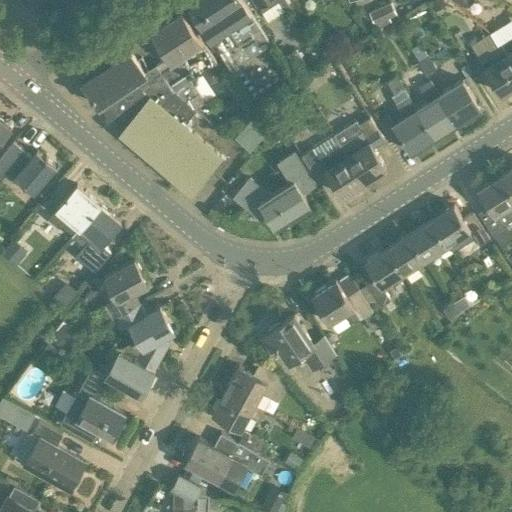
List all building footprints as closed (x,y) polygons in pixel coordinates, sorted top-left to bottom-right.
[(244,0),(195,0),(188,5),(230,68),(271,41),(244,0)] [(285,0),(253,0),(257,6),(259,5),(269,20),(290,5),(285,0)] [(436,10),(448,3),(445,0),(430,0),(436,10)] [(369,11),(375,24),(396,13),(391,1),(369,11)] [(168,58),(157,65),(161,71),(188,99),(200,92),(191,77),(216,61),(182,9),(150,30),(168,58)] [(511,15),(492,28),(499,40),(511,32),(511,15)] [(384,28),(388,34),(392,36),(399,32),(394,22),(384,28)] [(478,52),(494,42),(488,32),(472,41),(478,52)] [(511,33),(501,40),(501,42),(511,59),(511,33)] [(479,55),(467,61),(468,62),(474,72),(479,80),(490,72),(501,91),(511,84),(511,59),(501,42),(497,44),(485,51),(487,55),(481,58),(479,55)] [(283,56),(299,80),(312,72),(296,47),(283,56)] [(197,107),(188,99),(161,71),(157,65),(145,73),(129,49),(83,79),(99,103),(105,100),(116,117),(118,116),(126,123),(123,126),(193,186),(221,153),(184,123),(197,107)] [(429,54),(418,61),(426,73),(436,66),(429,54)] [(392,95),(404,114),(392,121),(410,149),(434,134),(416,106),(417,105),(397,74),(386,81),(395,93),(392,95)] [(434,134),(456,120),(438,92),(440,91),(431,77),(419,84),(428,99),(417,105),(416,106),(434,134)] [(461,77),(440,91),(438,92),(456,120),(479,105),(461,77)] [(265,102),(259,106),(266,116),(272,112),(265,102)] [(259,106),(253,110),(259,120),(266,116),(259,106)] [(253,110),(246,114),(253,125),(259,120),(253,110)] [(246,114),(240,118),(246,129),(253,125),(246,114)] [(357,118),(334,133),(344,149),(363,179),(386,165),(373,144),(384,137),(373,120),(370,115),(359,122),(357,118)] [(0,136),(9,127),(0,118),(0,136)] [(363,179),(344,149),(334,133),(301,153),(318,179),(329,172),(342,193),(363,179)] [(13,140),(0,154),(0,177),(7,169),(14,175),(15,174),(33,189),(54,164),(36,149),(31,155),(13,140)] [(310,202),(303,191),(317,183),(295,148),(276,160),(290,180),(270,193),(249,175),(233,193),(261,216),(268,211),(276,224),(310,202)] [(511,164),(500,172),(511,190),(511,164)] [(511,231),(506,222),(511,217),(511,190),(500,172),(479,186),(493,208),(482,215),(502,245),(511,238),(511,231)] [(66,215),(78,225),(99,202),(76,183),(48,217),(58,225),(66,215)] [(454,201),(431,215),(447,241),(452,250),(475,236),(480,243),(490,237),(484,226),(472,209),(462,215),(454,201)] [(112,250),(102,242),(121,220),(99,202),(78,225),(79,226),(72,235),(83,245),(76,253),(95,270),(112,250)] [(426,255),(447,241),(431,215),(409,229),(426,255)] [(403,269),(426,255),(409,229),(387,243),(403,269)] [(14,263),(25,250),(13,240),(2,253),(14,263)] [(381,303),(390,297),(381,283),(403,269),(387,243),(365,257),(374,272),(365,278),(381,303)] [(135,257),(104,274),(116,296),(104,302),(112,316),(140,301),(134,290),(148,282),(135,257)] [(363,314),(373,308),(351,272),(339,280),(336,276),(313,290),(330,319),(353,305),(360,316),(363,314)] [(453,300),(459,309),(469,303),(464,294),(453,300)] [(459,309),(453,300),(442,307),(448,316),(459,309)] [(118,349),(105,373),(111,376),(140,392),(169,339),(166,333),(174,329),(160,303),(145,311),(140,301),(112,316),(119,330),(131,323),(143,344),(135,358),(118,349)] [(382,323),(373,308),(363,314),(372,329),(382,323)] [(304,358),(307,356),(314,366),(335,352),(323,334),(313,341),(293,312),(262,333),(271,347),(276,344),(279,343),(289,358),(299,352),(304,358)] [(65,353),(79,339),(65,325),(51,338),(65,353)] [(391,350),(396,357),(402,353),(397,346),(391,350)] [(253,404),(253,403),(261,390),(276,398),(287,379),(275,369),(259,360),(252,372),(238,364),(225,388),(253,404)] [(99,398),(111,376),(105,373),(92,365),(77,394),(66,413),(60,425),(94,443),(100,432),(111,438),(126,413),(99,398)] [(225,388),(212,411),(224,418),(227,419),(240,427),(247,414),(258,420),(264,409),(253,403),(253,404),(225,388)] [(0,399),(0,412),(8,417),(17,402),(3,394),(0,399)] [(40,418),(33,430),(27,434),(14,457),(69,487),(77,473),(75,472),(83,457),(61,445),(67,434),(40,418)] [(238,441),(259,452),(266,439),(245,428),(238,441)] [(268,457),(259,452),(238,441),(220,431),(220,432),(221,433),(215,445),(214,444),(199,436),(186,459),(216,476),(216,477),(233,487),(245,465),(259,473),(268,457)] [(303,458),(291,449),(284,459),(297,468),(303,458)] [(179,471),(169,489),(173,491),(183,495),(182,507),(182,508),(182,511),(195,511),(196,508),(193,508),(193,500),(197,493),(202,484),(194,479),(179,471)] [(38,495),(14,483),(1,507),(10,511),(41,511),(31,506),(38,495)] [(173,491),(173,506),(172,511),(182,511),(182,508),(182,507),(183,495),(173,491)] [(209,492),(208,493),(207,509),(218,509),(219,492),(209,492)] [(270,511),(276,511),(281,503),(267,495),(261,507),(270,511)]
